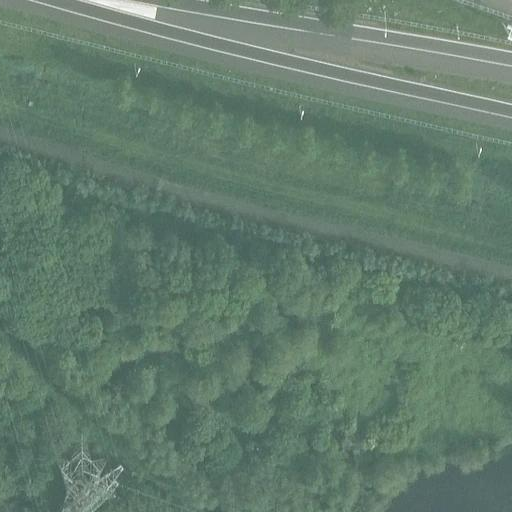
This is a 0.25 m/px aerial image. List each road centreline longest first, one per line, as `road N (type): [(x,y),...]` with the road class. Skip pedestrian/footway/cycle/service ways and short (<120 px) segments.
road 1 (motorway): [(61,0),(151,29),(511,112)]
road 2 (motorway): [(153,0),(511,61)]
